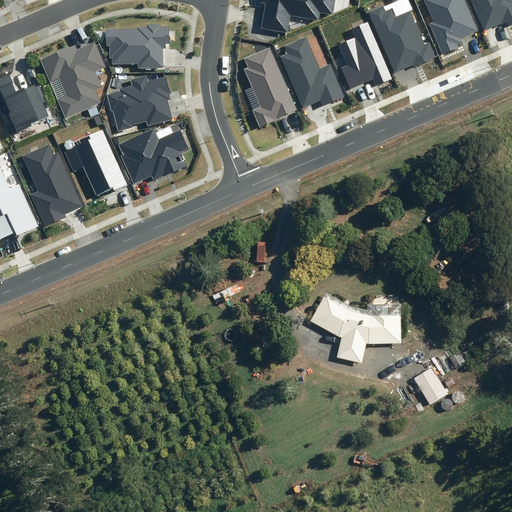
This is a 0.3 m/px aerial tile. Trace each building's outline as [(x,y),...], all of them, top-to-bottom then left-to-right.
[(333,14),(335,0),(260,0),(261,3),(266,4),(262,28),(287,32),(290,16),(319,20),(320,12),(333,14)] [(424,0),(433,22),(429,24),(442,55),(458,48),(457,45),(462,43),(460,38),(478,31),(464,0),(424,0)] [(511,0),(471,0),(484,30),(502,23),(502,25),(508,22),(509,26),(511,24),(511,0)] [(383,6),(369,12),(395,73),(413,65),(414,67),(436,58),(429,42),(425,44),(410,11),(396,17),(392,8),(385,11),(383,6)] [(347,65),(341,67),(350,89),(373,79),(376,86),(392,79),(368,22),(351,29),(355,38),(338,45),(347,65)] [(138,68),(163,68),(163,48),(165,48),(165,44),(169,43),(169,26),(161,27),(161,24),(146,24),(146,27),(137,27),(137,28),(106,29),(106,46),(110,46),(110,58),(112,58),(112,64),(138,64),(138,68)] [(320,68),(306,37),(285,46),(288,54),(280,57),(302,108),(320,100),(322,106),(344,97),(330,64),(320,68)] [(75,45),(41,61),(50,83),(59,79),(66,96),(58,99),(66,118),(101,102),(95,90),(102,87),(96,72),(106,68),(95,42),(77,49),(75,45)] [(296,110),(269,48),(244,58),(248,67),(244,69),(260,107),(253,111),(260,126),(296,110)] [(10,74),(0,79),(0,101),(4,100),(10,112),(8,113),(17,133),(32,126),(31,124),(49,116),(43,103),(46,101),(39,85),(36,87),(34,84),(25,88),(24,86),(17,89),(10,74)] [(147,126),(173,119),(167,100),(170,99),(169,93),(171,93),(166,76),(148,81),(147,75),(131,79),(132,85),(120,89),(121,91),(107,95),(112,112),(113,112),(119,132),(133,128),(132,125),(146,122),(147,126)] [(188,148),(180,130),(158,140),(153,129),(119,144),(124,154),(121,156),(134,184),(152,176),(154,181),(186,166),(180,151),(188,148)] [(128,186),(102,130),(89,136),(91,139),(65,151),(74,171),(84,167),(97,196),(113,188),(114,192),(128,186)] [(53,155),(49,144),(22,156),(38,191),(30,195),(45,228),(67,218),(65,215),(70,212),(71,212),(83,207),(58,153),(53,155)] [(9,189),(0,168),(0,239),(15,232),(16,236),(38,226),(19,184),(9,189)] [(329,292),(313,321),(344,338),(339,357),(364,364),(369,343),(372,344),(404,343),(404,303),(371,304),(371,310),(352,305),(329,292)] [(447,357),(455,368),(465,362),(457,350),(447,357)] [(411,377),(428,404),(446,392),(430,366),(411,377)] [(440,380),(446,388),(454,382),(449,374),(440,380)]
